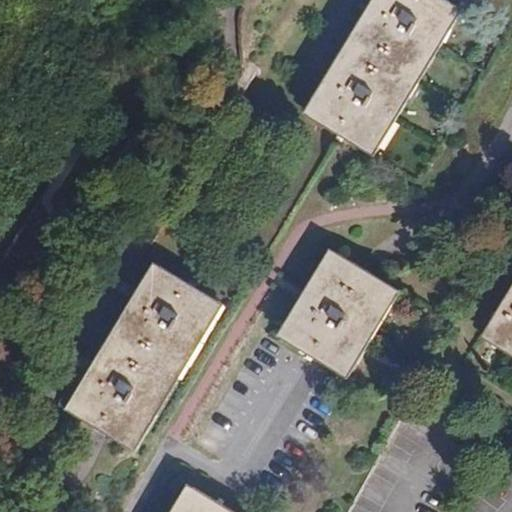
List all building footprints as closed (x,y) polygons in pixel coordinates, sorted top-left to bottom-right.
[(443,0),(373,0),(306,117),(379,159),(465,12),(443,0)] [(404,296),(335,253),(280,339),(347,383),(404,296)] [(228,311),(156,269),(70,416),(141,459),(228,311)] [(511,362),(511,289),(480,345),(511,362)] [(222,511),(187,490),(173,511),(222,511)]
